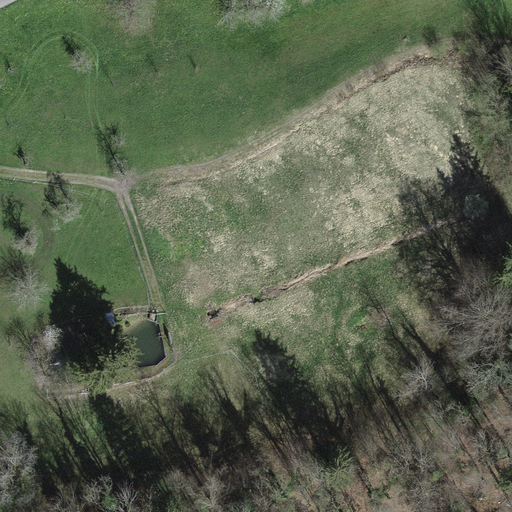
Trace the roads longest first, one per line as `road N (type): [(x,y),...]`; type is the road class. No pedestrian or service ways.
road 1 (track): [(0,171),(119,185),(218,167),(392,62),(460,41),(511,43)]
road 2 (track): [(119,185),(160,305)]
